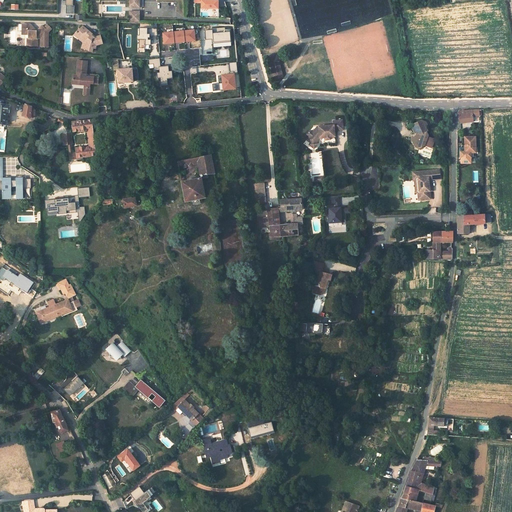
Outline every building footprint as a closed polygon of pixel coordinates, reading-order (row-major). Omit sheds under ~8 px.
[(72,0),(65,0),(65,5),(66,5),(66,13),(74,14),(74,5),(73,5),(72,0)] [(193,0),(194,3),(199,4),(199,9),(216,9),(216,0),(193,0)] [(30,25),(22,25),(22,32),(24,35),(28,35),(28,39),(24,39),(24,46),(37,47),(37,40),(41,40),(40,47),(47,47),(48,43),(46,43),(46,41),(48,40),(48,36),(46,34),(48,33),(48,32),(44,28),(43,27),(37,32),(37,31),(36,32),(34,34),(31,32),(32,28),(30,25)] [(88,51),(91,52),(92,48),(94,48),(95,45),(101,43),(99,36),(91,38),(89,36),(91,34),(82,26),(79,30),(80,31),(77,35),(80,37),(85,41),(84,45),(83,49),(88,50),(88,51)] [(157,28),(137,28),(137,35),(135,36),(135,39),(138,39),(138,48),(144,48),(144,45),(149,45),(149,38),(157,37),(157,28)] [(197,40),(196,30),(162,33),(163,44),(197,40)] [(228,32),(211,33),(211,30),(204,30),(205,40),(211,39),(212,43),(229,41),(228,32)] [(117,82),(132,81),(131,69),(118,70),(116,58),(111,58),(113,70),(117,70),(117,82)] [(158,58),(148,60),(148,64),(152,64),(153,78),(157,78),(158,87),(165,87),(165,79),(171,79),(170,71),(166,71),(166,65),(159,66),(158,58)] [(84,87),(89,87),(89,83),(97,84),(97,78),(94,78),(94,75),(89,75),(89,77),(86,77),(85,76),(86,61),(76,61),(76,76),(72,75),(71,84),(84,85),(84,87)] [(272,75),(278,74),(278,72),(280,72),(278,65),(276,64),(269,66),(272,75)] [(232,73),(219,75),(221,90),(234,89),(232,73)] [(0,123),(3,124),(4,112),(8,112),(8,106),(2,105),(2,101),(0,101),(0,123)] [(25,105),(22,116),(29,119),(30,116),(31,117),(34,115),(34,111),(33,109),(31,108),(31,107),(25,105)] [(459,112),(460,123),(472,121),(472,116),(471,111),(459,112)] [(76,154),(77,158),(81,157),(96,155),(92,120),(72,123),(73,125),(71,126),(71,129),(73,130),(74,132),(82,131),(83,132),(84,132),(85,130),(87,130),(90,147),(76,149),(76,154)] [(343,129),(342,120),(333,121),(334,125),(318,126),(319,131),(313,131),(313,132),(310,130),(307,134),(309,136),(307,139),(310,142),(311,143),(316,142),(320,138),(325,137),(325,140),(330,139),(330,137),(335,136),(334,130),(343,129)] [(419,148),(424,146),(433,149),(437,140),(427,136),(425,133),(428,131),(426,127),(428,126),(426,122),(421,120),(413,124),(412,128),(414,132),(416,132),(417,134),(416,136),(416,138),(416,142),(413,143),(415,147),(419,148)] [(63,136),(65,146),(68,146),(72,145),(71,135),(63,136)] [(474,137),(464,138),(464,151),(464,153),(472,153),(475,152),(474,137)] [(81,157),(77,158),(76,154),(73,154),(72,145),(68,146),(70,160),(81,159),(81,157)] [(181,182),(185,202),(205,198),(201,179),(208,177),(207,175),(214,174),(210,154),(177,161),(177,165),(183,164),(183,167),(198,165),(200,178),(181,182)] [(419,185),(420,200),(430,199),(430,191),(429,191),(428,187),(430,186),(429,178),(431,178),(431,180),(440,179),(440,170),(424,171),(424,173),(413,174),(413,181),(415,181),(417,180),(417,185),(419,185)] [(31,186),(30,177),(2,177),(2,197),(11,197),(11,184),(16,184),(16,197),(24,197),(23,186),(31,186)] [(264,183),(255,184),(257,204),(266,203),(264,183)] [(77,188),(78,195),(75,195),(75,202),(69,203),(69,198),(60,199),(47,200),(48,213),(59,212),(59,214),(67,213),(67,211),(68,210),(83,209),(83,206),(80,207),(79,197),(90,196),(89,187),(77,188)] [(338,197),(324,197),(325,205),(336,204),(339,204),(338,197)] [(123,200),(124,208),(136,206),(135,198),(123,200)] [(269,226),(270,238),(298,235),(297,225),(302,225),(301,216),(296,217),(296,215),(290,215),(291,224),(279,225),(278,212),(301,210),(300,199),(279,200),(280,208),(277,209),(267,210),(268,217),(269,219),(264,220),(263,218),(259,219),(260,227),(269,226)] [(83,209),(68,210),(68,213),(78,212),(79,218),(83,218),(86,214),(85,206),(83,206),(83,209)] [(327,210),(328,222),(342,221),(341,218),(345,218),(345,213),(347,213),(346,209),(339,209),(336,209),(327,210)] [(457,233),(468,233),(469,224),(491,223),(490,214),(484,214),(465,216),(457,215),(457,233)] [(425,259),(440,259),(439,252),(439,242),(452,242),(452,231),(451,231),(432,232),(432,249),(425,249),(425,259)] [(317,276),(313,290),(320,292),(322,291),(323,287),(325,288),(327,279),(330,280),(331,275),(321,272),(323,264),(314,261),(311,275),(317,276)] [(40,313),(42,319),(51,315),(53,318),(61,314),(60,312),(63,311),(64,315),(80,308),(79,306),(83,304),(81,299),(77,301),(74,295),(78,293),(74,283),(72,284),(69,278),(62,281),(65,287),(67,292),(68,291),(71,297),(72,296),(74,300),(70,302),(69,300),(66,302),(65,300),(56,304),(54,299),(49,301),(51,306),(42,309),(43,311),(40,313)] [(309,336),(312,336),(313,332),(329,334),(329,326),(323,325),(323,324),(302,322),(302,323),(299,323),(299,330),(309,331),(309,336)] [(101,342),(104,346),(104,349),(108,350),(111,353),(114,351),(116,351),(116,349),(118,347),(120,350),(126,345),(118,336),(112,341),(108,336),(101,342)] [(139,389),(159,408),(165,401),(141,380),(135,386),(129,381),(122,388),(132,397),(139,389)] [(187,414),(192,420),(199,413),(194,408),(195,407),(191,403),(190,405),(185,399),(178,406),(183,411),(187,414)] [(57,427),(59,430),(66,427),(64,422),(58,408),(57,407),(49,409),(51,419),(54,419),(56,423),(58,422),(59,426),(57,427)] [(429,417),(428,425),(434,425),(448,426),(448,423),(448,418),(429,417)] [(247,427),(249,437),(271,432),(269,423),(247,427)] [(55,440),(60,452),(64,451),(63,448),(64,447),(63,443),(64,442),(62,437),(54,439),(55,440)] [(219,457),(217,452),(222,450),(219,444),(216,437),(207,441),(215,459),(219,457)] [(219,457),(222,463),(228,460),(228,458),(236,455),(235,452),(239,450),(236,442),(228,445),(226,441),(219,444),(222,450),(217,452),(219,457)] [(433,511),(434,506),(422,503),(411,501),(414,489),(417,490),(425,492),(432,494),(434,487),(420,483),(426,464),(439,467),(440,461),(417,459),(410,472),(405,486),(404,493),(400,499),(395,511),(405,511),(406,508),(416,511),(415,511),(433,511)] [(155,493),(151,487),(142,493),(139,487),(128,494),(139,511),(143,511),(146,510),(141,502),(155,493)] [(414,489),(411,501),(422,503),(423,500),(415,498),(417,490),(414,489)] [(33,500),(23,502),(23,511),(56,511),(56,510),(45,510),(45,509),(44,509),(44,508),(43,508),(42,508),(42,509),(41,509),(36,509),(36,508),(34,508),(33,500)] [(357,511),(359,506),(347,502),(344,511),(357,511)]
